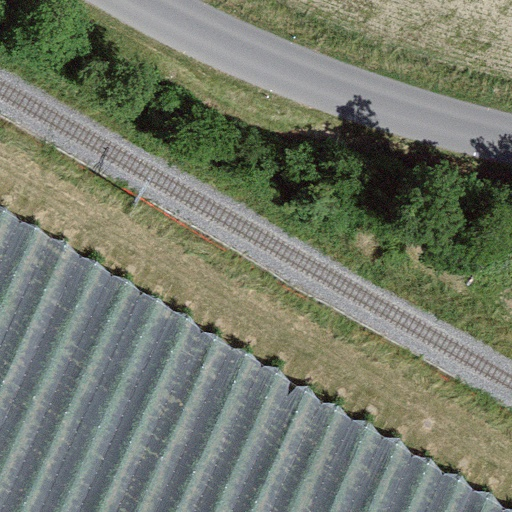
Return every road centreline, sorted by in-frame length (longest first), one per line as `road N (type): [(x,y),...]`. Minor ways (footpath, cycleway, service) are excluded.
road 1 (track): [(511,456),(0,158)]
road 2 (tertiary): [(142,0),(365,99),(511,137)]
